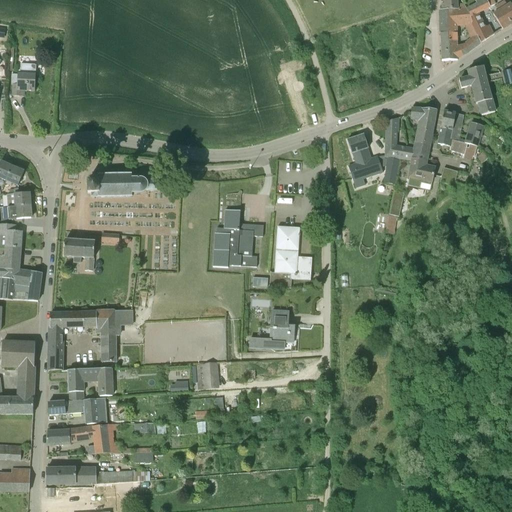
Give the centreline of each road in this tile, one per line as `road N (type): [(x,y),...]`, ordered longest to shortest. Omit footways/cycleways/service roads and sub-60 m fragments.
road 1 (tertiary): [(36,511),(50,179)]
road 2 (tertiary): [(320,131),(227,156),(106,136),(63,141)]
road 3 (unclassified): [(320,131),(327,355)]
road 4 (track): [(327,355),(325,511)]
road 5 (track): [(333,127),(288,0)]
road 6 (tertiary): [(320,131),(403,102),(440,79)]
